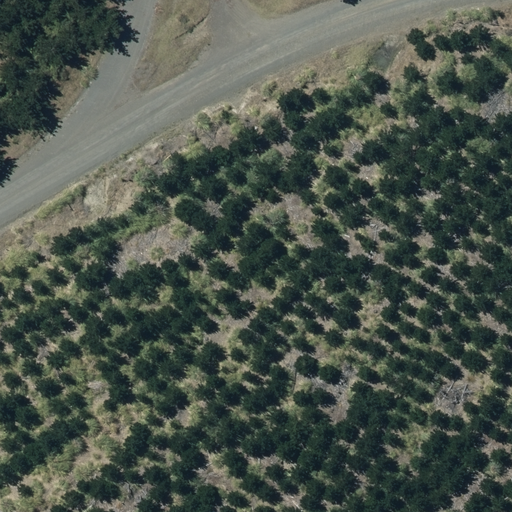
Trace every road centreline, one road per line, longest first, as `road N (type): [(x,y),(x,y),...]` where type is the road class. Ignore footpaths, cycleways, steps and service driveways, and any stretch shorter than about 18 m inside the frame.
road 1 (track): [(57,164),(305,37),(420,0)]
road 2 (unclassified): [(137,0),(121,58),(57,164),(0,203)]
